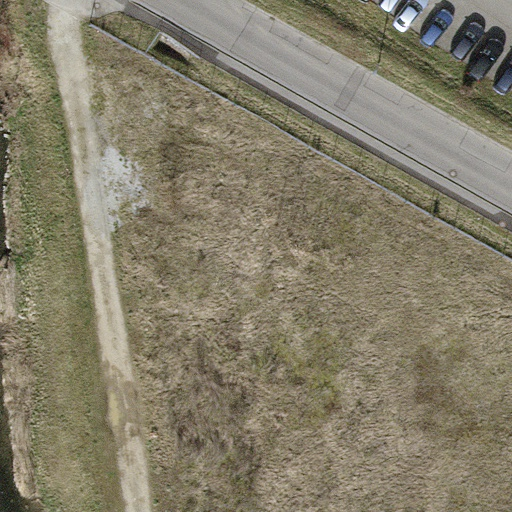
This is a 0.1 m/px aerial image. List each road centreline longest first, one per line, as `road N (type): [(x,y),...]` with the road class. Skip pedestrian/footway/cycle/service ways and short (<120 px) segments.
road 1 (track): [(137,511),(103,299),(71,0)]
road 2 (tertiary): [(188,0),(511,183)]
